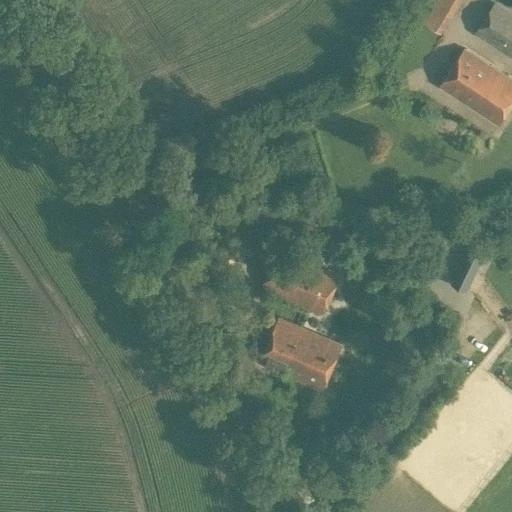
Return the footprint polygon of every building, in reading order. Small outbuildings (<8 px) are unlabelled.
[(422,0),(414,12),(440,30),(461,0),(422,0)] [(511,12),(496,1),(473,32),(511,58),(511,12)] [(511,101),(511,78),(465,48),(440,85),(498,123),(511,101)] [(260,288),(324,315),(340,275),(296,257),(300,248),(279,241),(260,288)] [(469,246),(452,282),(466,289),(484,253),(469,246)] [(302,326),(278,315),(259,360),(284,371),(302,326)] [(342,343),(302,326),(285,372),(323,388),(342,343)] [(320,423),(295,449),(307,461),(332,435),(320,423)] [(281,480),(300,477),(297,463),(280,465),(281,480)]
